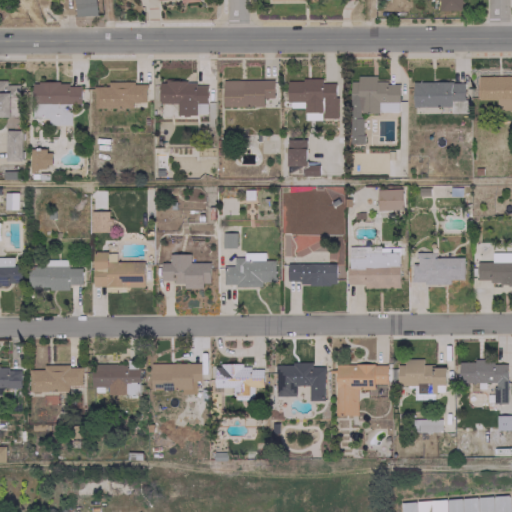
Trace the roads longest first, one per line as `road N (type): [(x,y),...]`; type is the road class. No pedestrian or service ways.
road 1 (residential): [(0,325),(511,321)]
road 2 (tertiary): [(0,40),(511,37)]
